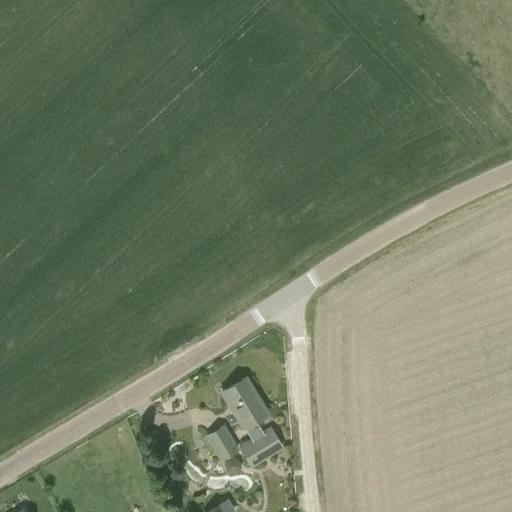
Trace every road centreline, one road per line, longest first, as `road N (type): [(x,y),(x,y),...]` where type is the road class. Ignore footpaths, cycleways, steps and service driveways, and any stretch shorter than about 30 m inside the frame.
road 1 (tertiary): [(0,473),(286,296)]
road 2 (tertiary): [(511,171),(422,212),(286,296)]
road 3 (unclassified): [(311,511),(298,338),(286,296)]
